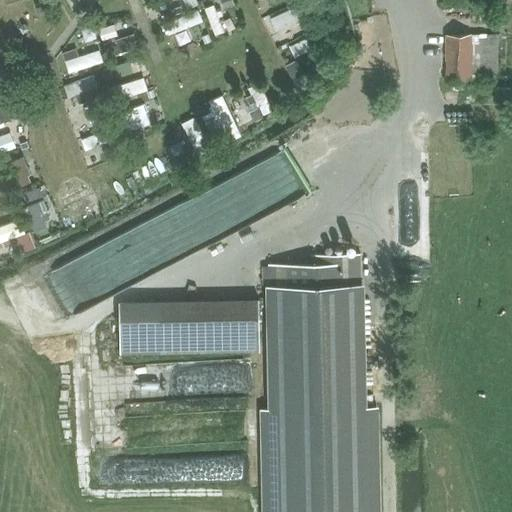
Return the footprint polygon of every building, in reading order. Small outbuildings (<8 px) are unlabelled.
[(200,0),(167,10),(171,23),(208,11),(204,0),(200,0)] [(287,0),(278,3),(286,26),(296,22),(288,0),(287,0)] [(445,36),(445,84),(497,83),(496,35),(445,36)] [(264,70),(254,75),(264,97),(275,92),(264,70)] [(511,87),(494,87),(494,103),(511,103),(511,87)] [(189,109),(196,132),(209,128),(202,105),(189,109)] [(360,251),(311,252),(311,263),(268,264),(271,409),(363,407),(360,251)] [(257,300),(157,302),(120,303),(121,355),(258,352),(257,300)] [(363,407),(263,409),(265,511),(376,511),(375,407),(363,407)]
